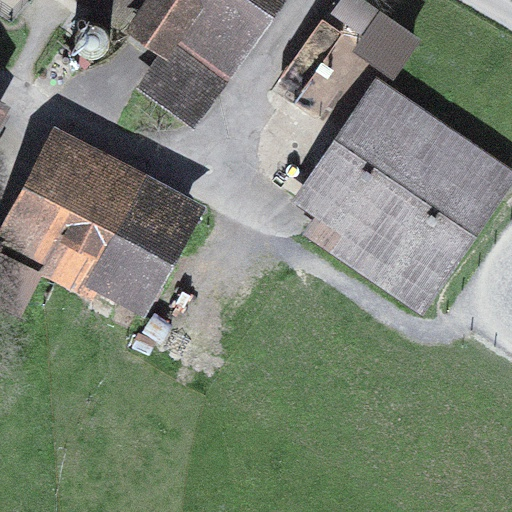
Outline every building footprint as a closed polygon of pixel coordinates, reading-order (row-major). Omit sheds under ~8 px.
[(87,0),(219,83),(272,0),(87,0)] [(371,0),(335,0),(330,6),(360,29),(378,5),(371,0)] [(380,5),(353,45),(394,73),(421,33),(380,5)] [(372,84),(298,198),(434,286),(508,172),(372,84)] [(146,318),(194,210),(49,145),(0,253),(146,318)]
